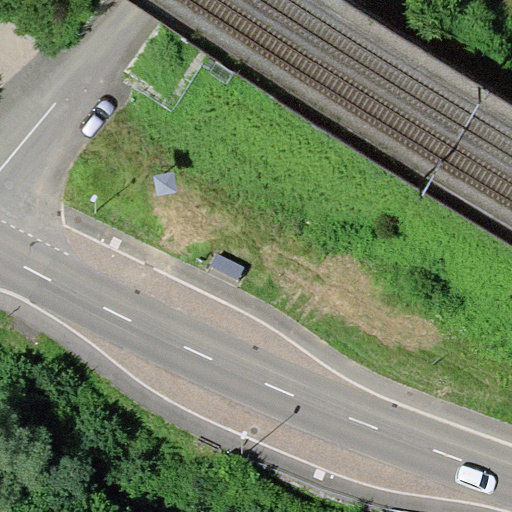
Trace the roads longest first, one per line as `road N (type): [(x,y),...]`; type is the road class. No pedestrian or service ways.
road 1 (tertiary): [(0,252),(254,375),(511,475)]
road 2 (residential): [(164,0),(0,177)]
